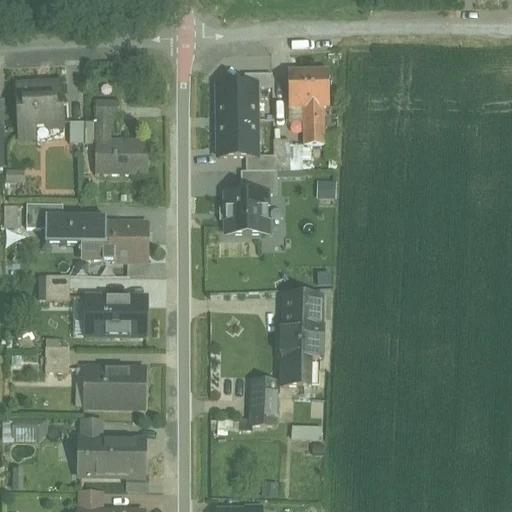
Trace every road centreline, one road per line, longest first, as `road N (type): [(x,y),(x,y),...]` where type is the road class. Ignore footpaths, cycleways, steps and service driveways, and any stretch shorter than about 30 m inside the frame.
road 1 (residential): [(184,45),(184,511)]
road 2 (residential): [(511,33),(369,31),(184,45)]
road 3 (residential): [(184,45),(0,56)]
